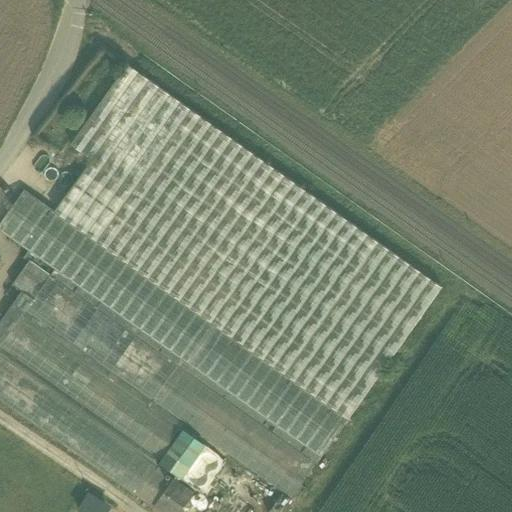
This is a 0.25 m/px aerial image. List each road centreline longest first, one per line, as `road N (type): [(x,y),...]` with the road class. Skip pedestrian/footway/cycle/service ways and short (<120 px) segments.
road 1 (unclassified): [(0,166),(60,67),(76,0)]
road 2 (track): [(134,511),(0,417)]
